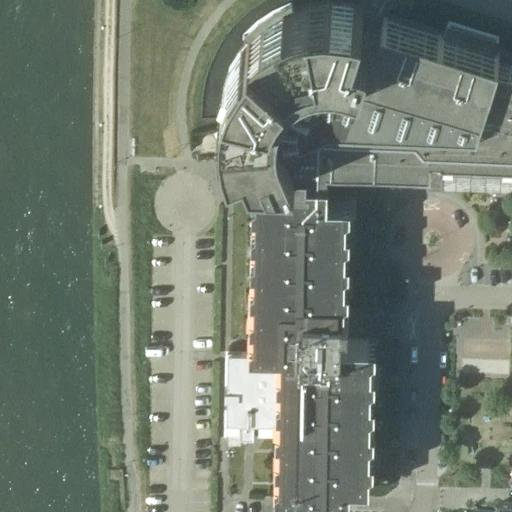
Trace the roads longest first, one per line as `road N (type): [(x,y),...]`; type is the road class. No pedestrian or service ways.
road 1 (residential): [(178,511),(184,204)]
road 2 (residential): [(511,299),(443,297),(423,314),(419,511)]
road 3 (unclassified): [(122,232),(131,511)]
road 4 (track): [(122,232),(107,208),(109,0)]
